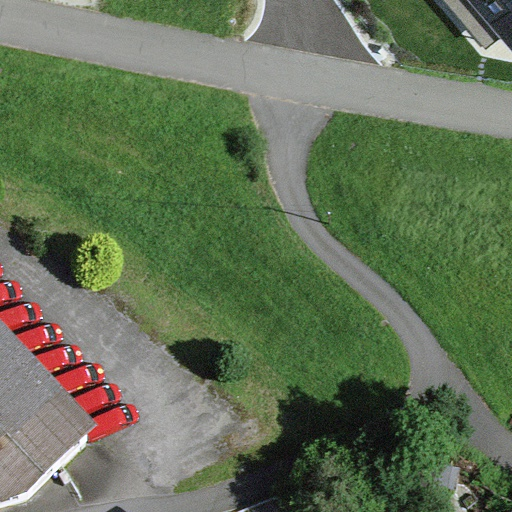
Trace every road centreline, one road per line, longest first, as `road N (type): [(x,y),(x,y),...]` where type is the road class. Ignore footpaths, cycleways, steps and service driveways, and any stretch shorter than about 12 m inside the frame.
road 1 (residential): [(0,21),(291,76)]
road 2 (residential): [(291,76),(511,117)]
